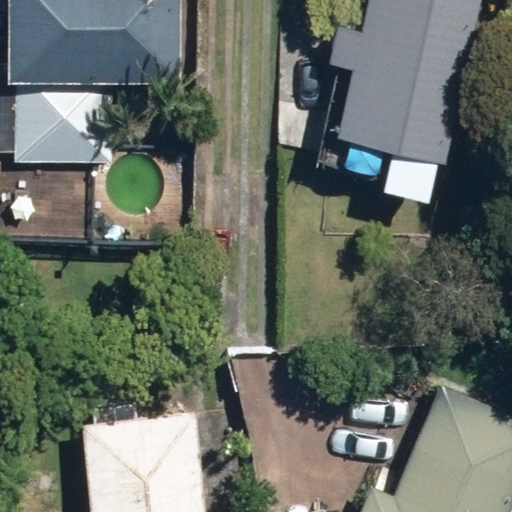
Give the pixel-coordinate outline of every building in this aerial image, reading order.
[(170,72),(171,0),(0,0),(0,71),(10,72),(8,156),(112,159),(115,70),(170,72)] [(357,0),(351,22),(328,16),(318,55),(340,61),(323,127),(380,141),(427,153),(433,155),(472,0),(357,0)] [(380,141),(371,179),(417,191),(427,153),(380,141)] [(511,423),(429,386),(384,486),(363,477),(346,511),(502,511),(511,491),(511,423)] [(202,511),(193,405),(75,415),(83,511),(202,511)]
